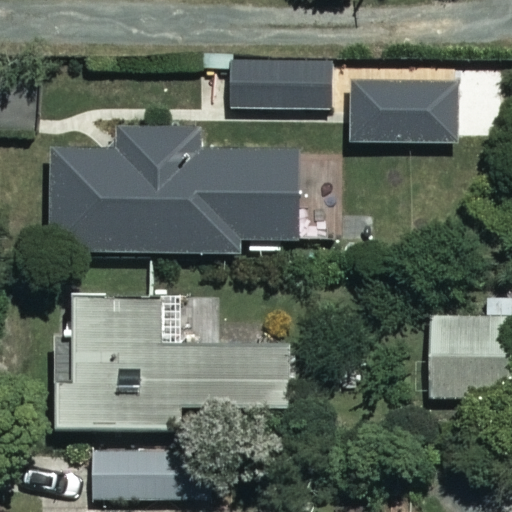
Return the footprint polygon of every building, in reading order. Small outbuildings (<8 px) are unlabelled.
[(339,65),(232,65),(233,124),(340,124),(339,65)] [(191,72),(125,71),(124,105),(190,106),(191,72)] [(498,139),(451,140),(451,184),(498,184),(498,139)] [(54,154),(57,266),(252,262),(252,253),(292,252),(290,162),(201,164),(200,150),(54,154)] [(436,324),(436,368),(425,368),(425,398),(436,398),(436,406),(511,406),(511,279),(487,280),(487,324),(436,324)] [(70,342),(70,353),(63,353),(63,440),(184,440),(184,418),(292,418),(292,353),(164,353),(165,301),(83,301),(82,342),(70,342)] [(187,458),(98,459),(99,507),(188,506),(187,458)]
